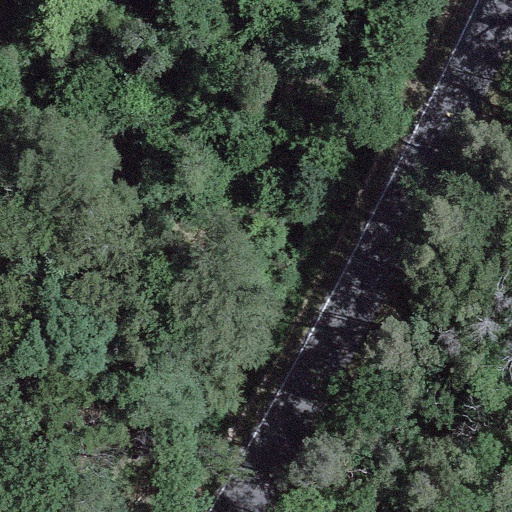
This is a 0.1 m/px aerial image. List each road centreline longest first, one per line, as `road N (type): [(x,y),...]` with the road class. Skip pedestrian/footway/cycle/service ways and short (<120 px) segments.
road 1 (tertiary): [(494,0),(292,410),(232,511)]
road 2 (track): [(445,104),(284,0)]
